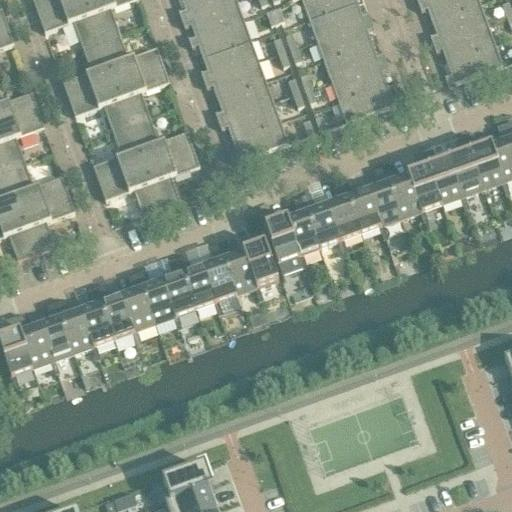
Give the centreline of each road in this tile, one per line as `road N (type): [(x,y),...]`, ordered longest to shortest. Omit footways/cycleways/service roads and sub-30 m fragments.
road 1 (residential): [(114,270),(16,0)]
road 2 (residential): [(164,0),(242,212)]
road 3 (residential): [(242,212),(439,130)]
road 4 (residential): [(114,270),(242,212)]
road 5 (residential): [(392,0),(439,130)]
road 6 (residential): [(472,373),(511,489)]
road 7 (residential): [(0,312),(114,270)]
